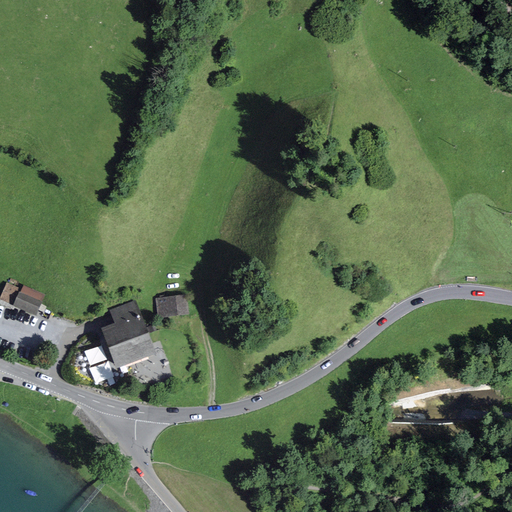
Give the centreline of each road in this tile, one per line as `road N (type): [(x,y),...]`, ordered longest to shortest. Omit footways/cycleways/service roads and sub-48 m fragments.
road 1 (tertiary): [(129,410),(180,415),(250,404),(324,368),(420,298),(455,291),(511,297)]
road 2 (tertiary): [(0,363),(129,410)]
